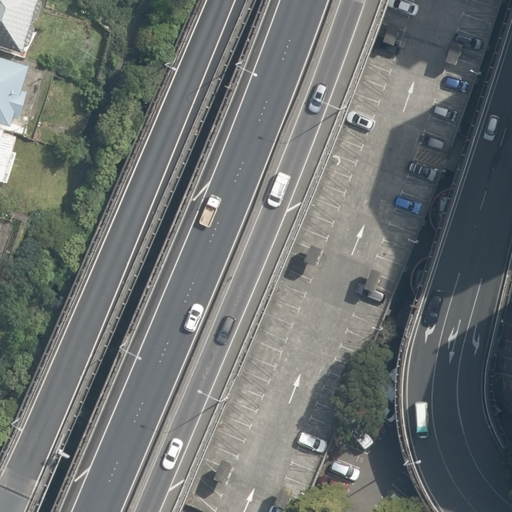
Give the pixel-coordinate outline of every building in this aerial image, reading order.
[(0,0),(0,49),(18,55),(20,48),(24,46),(29,29),(26,26),(27,24),(33,22),(37,5),(35,1),(35,0),(0,0)] [(511,0),(316,0),(244,189),(116,511),(300,511),(338,419),(443,174),(448,166),(457,151),(477,115),(511,3),(511,0)] [(0,126),(4,128),(7,118),(13,120),(21,93),(16,92),(23,68),(0,60),(0,126)] [(0,134),(0,184),(2,185),(11,154),(7,152),(11,138),(0,134)] [(438,229),(444,234),(451,235),(458,235),(465,233),(470,228),(474,222),(476,214),(475,207),(472,201),(467,195),(460,192),(453,191),(446,192),(439,196),(434,202),(431,209),(431,216),(433,224),(438,229)] [(420,299),(426,303),(433,305),(441,305),(447,302),(453,298),(457,291),(458,284),(457,277),(454,270),(449,265),(443,262),(436,261),(428,262),(421,266),(417,271),(414,278),(413,286),(416,293),(420,299)]
